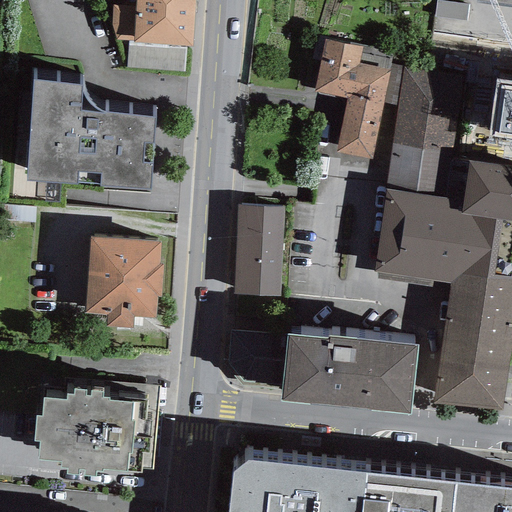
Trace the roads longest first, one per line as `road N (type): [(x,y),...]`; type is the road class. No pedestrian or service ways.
road 1 (secondary): [(223,0),(195,407)]
road 2 (residential): [(195,407),(511,437)]
